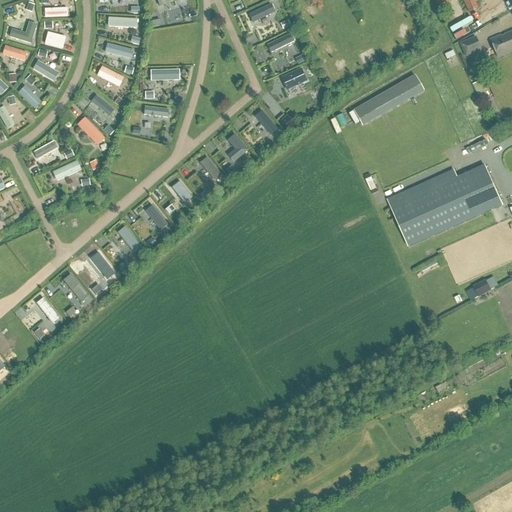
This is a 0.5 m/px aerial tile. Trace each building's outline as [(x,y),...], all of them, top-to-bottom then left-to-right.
[(478,8),(474,0),(463,0),(468,13),(478,8)] [(47,3),(40,3),(40,11),(48,10),(47,3)] [(43,25),(67,24),(66,13),(43,14),(43,25)] [(108,28),(136,29),(137,20),(108,18),(108,28)] [(32,47),(36,30),(30,29),(28,39),(11,35),(9,42),(32,47)] [(511,51),(511,31),(500,36),(500,35),(489,40),(497,58),(509,54),(509,52),(511,51)] [(62,50),(66,38),(48,33),(45,45),(62,50)] [(478,46),(474,37),(459,44),(462,51),(466,49),(467,51),(478,46)] [(290,41),(265,51),(269,62),(283,57),(288,68),(299,64),(290,41)] [(455,55),(453,51),(445,55),(447,59),(455,55)] [(1,63),(25,68),(27,58),(3,53),(1,63)] [(102,67),(97,77),(119,88),(124,79),(102,67)] [(31,77),(53,89),(58,79),(36,68),(31,77)] [(180,89),(179,76),(149,77),(148,73),(143,73),(144,91),(150,91),(150,98),(143,99),(143,107),(154,106),(154,101),(164,101),(164,99),(177,98),(176,90),(180,89)] [(414,76),(353,111),(361,125),(422,90),(414,76)] [(31,83),(25,84),(27,93),(33,91),(31,83)] [(0,87),(0,102),(1,103),(8,94),(0,87)] [(24,92),(17,99),(34,116),(41,109),(24,92)] [(8,114),(16,111),(13,102),(5,105),(8,114)] [(118,104),(113,109),(120,115),(125,109),(118,104)] [(3,112),(0,113),(0,125),(7,138),(15,133),(3,112)] [(84,125),(76,133),(97,154),(105,146),(84,125)] [(58,150),(54,142),(33,153),(37,161),(58,150)] [(503,207),(485,166),(458,178),(455,171),(387,200),(408,248),(503,207)] [(56,190),(80,178),(75,167),(51,179),(56,190)] [(372,184),(366,186),(369,198),(376,196),(372,184)] [(347,196),(341,199),(346,208),(352,204),(347,196)] [(416,278),(420,284),(436,272),(431,266),(416,278)] [(498,287),(493,277),(466,292),(471,301),(498,287)] [(455,305),(438,312),(440,318),(457,311),(455,305)] [(497,356),(511,348),(511,344),(511,342),(505,345),(501,336),(494,340),(490,333),(486,335),(497,356)]
